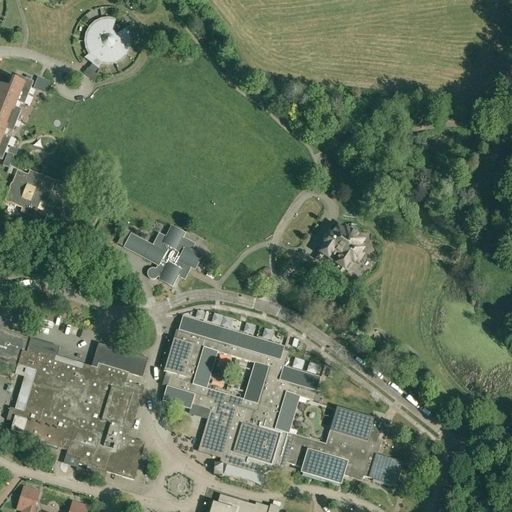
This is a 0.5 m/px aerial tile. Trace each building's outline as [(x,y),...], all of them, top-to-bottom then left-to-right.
[(90,54),(88,55),(87,56),(88,57),(90,55),(95,59),(91,64),(98,69),(99,69),(101,63),(107,64),(114,63),(120,60),(125,55),(128,49),(130,42),(129,35),(125,29),(117,35),(112,31),(115,21),(108,20),(101,21),(95,24),(90,29),(87,35),(86,42),(87,48),(90,54)] [(182,58),(185,62),(192,58),(189,54),(182,58)] [(84,74),(94,82),(97,75),(88,68),(84,74)] [(17,75),(15,79),(13,78),(10,87),(1,84),(0,87),(0,105),(1,106),(0,108),(0,159),(2,160),(11,137),(3,134),(6,128),(14,131),(23,110),(14,106),(16,101),(24,105),(33,81),(17,75)] [(34,87),(41,89),(44,80),(37,78),(34,87)] [(9,169),(14,156),(7,153),(2,166),(9,169)] [(29,171),(28,175),(17,171),(5,202),(22,209),(20,213),(34,218),(41,201),(46,203),(55,181),(29,171)] [(186,234),(173,227),(167,237),(160,250),(132,233),(124,247),(144,258),(158,265),(155,269),(151,268),(149,267),(147,268),(145,270),(144,273),(144,275),(145,277),(147,279),(150,280),(153,280),(155,279),(157,276),(160,278),(158,280),(171,287),(176,278),(184,265),(194,272),(201,258),(192,252),(179,245),(184,238),(186,234)] [(340,268),(337,273),(341,275),(343,272),(344,270),(349,273),(356,263),(358,265),(365,254),(362,253),(364,250),(361,247),(365,242),(355,235),(356,233),(356,230),(353,228),(349,229),(348,230),(345,228),(343,231),(337,227),(332,235),(330,234),(328,234),(324,241),(324,243),(325,244),(316,258),(320,261),(323,256),(340,268)] [(86,234),(82,241),(88,244),(91,237),(86,234)] [(42,328),(44,320),(27,316),(25,324),(42,328)] [(239,337),(238,336),(183,321),(177,343),(173,342),(163,374),(166,375),(172,377),(169,390),(168,392),(165,403),(168,404),(191,410),(193,411),(194,408),(205,411),(211,413),(209,422),(202,444),(202,446),(199,454),(222,461),(220,465),(214,465),(214,478),(215,478),(219,478),(222,479),(222,477),(227,478),(233,478),(239,480),(245,481),(251,483),(256,486),(260,488),(264,489),(266,481),(262,479),(269,475),(277,477),(279,476),(283,474),(285,467),(293,469),(295,469),(303,472),(302,475),(339,486),(341,482),(342,477),(353,481),(356,481),(358,475),(362,476),(361,478),(381,484),(396,489),(403,466),(394,463),(388,461),(375,458),(379,444),(376,443),(378,435),(381,424),(336,411),(332,425),(326,447),(302,440),(297,439),(290,437),(291,432),(299,405),(301,401),(307,402),(312,404),(314,405),(315,403),(318,393),(321,381),(320,381),(282,370),(286,355),(282,353),(283,350),(239,337)] [(0,360),(17,365),(27,368),(24,378),(23,381),(15,411),(9,410),(7,417),(6,420),(13,422),(10,432),(20,435),(19,439),(49,448),(63,452),(62,456),(65,457),(77,461),(75,465),(84,467),(82,473),(101,478),(104,479),(106,473),(108,467),(124,472),(122,478),(134,481),(141,456),(142,452),(137,451),(140,443),(129,439),(144,388),(126,383),(128,375),(142,379),(148,359),(104,346),(95,375),(55,363),(56,359),(27,350),(30,340),(12,334),(0,330),(0,360)] [(21,511),(84,511),(86,506),(73,502),(70,510),(69,511),(36,511),(37,509),(35,508),(37,500),(39,492),(26,488),(22,500),(20,499),(16,511),(21,511)] [(278,511),(280,509),(270,506),(267,511),(263,511),(265,509),(220,495),(217,504),(213,503),(209,511),(278,511)]
